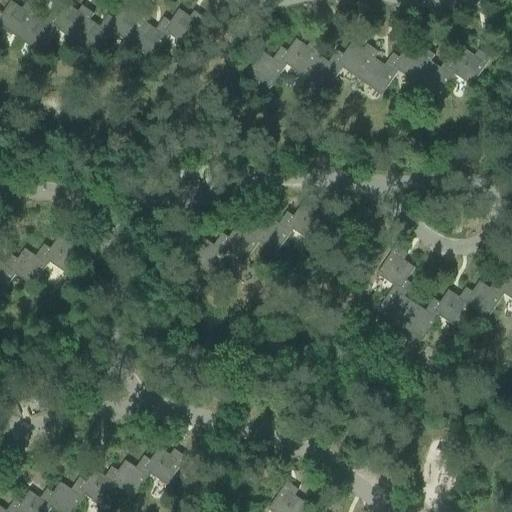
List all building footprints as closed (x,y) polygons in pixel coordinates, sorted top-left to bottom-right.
[(0,11),(0,19),(1,20),(0,22),(0,25),(3,28),(2,29),(19,41),(35,19),(38,13),(26,5),(22,11),(13,4),(5,15),(0,11)] [(54,12),(50,18),(57,23),(55,27),(59,30),(58,32),(75,44),(90,21),(94,16),(82,7),(78,13),(67,5),(60,16),(54,12)] [(108,16),(106,20),(113,25),(111,29),(115,32),(114,34),(131,46),(146,24),(150,18),(138,10),(134,16),(123,8),(115,21),(108,16)] [(164,19),(162,23),(169,28),(166,32),(171,35),(170,37),(187,49),(206,21),(195,13),(191,19),(179,11),(171,24),(164,19)] [(45,26),(35,19),(19,41),(41,56),(58,32),(59,30),(55,27),(57,23),(50,18),(45,26)] [(97,59),(114,34),(115,32),(111,29),(113,25),(106,20),(100,28),(90,21),(75,44),(97,59)] [(153,61),(170,37),(171,35),(166,32),(169,28),(162,23),(156,31),(146,24),(131,46),(153,61)] [(286,66),(302,78),(318,56),(319,57),(323,51),(312,43),(308,49),(297,41),(288,53),(282,49),(273,61),(262,53),(247,75),(268,90),(286,66)] [(342,69),(359,81),(374,59),(375,60),(379,54),(368,46),(364,52),(352,44),(343,56),(337,52),(335,56),(341,60),(339,64),(343,67),(342,69)] [(398,72),(415,84),(430,63),(431,63),(435,57),(423,49),(419,55),(408,47),(399,59),(393,55),(391,59),(397,63),(395,67),(399,71),(398,72)] [(490,60),(479,52),(475,58),(464,50),(455,62),(449,58),(441,70),(431,63),(430,63),(415,84),(437,100),(454,75),(471,87),(490,60)] [(325,94),(342,69),(343,67),(339,64),(341,60),(335,56),(329,64),(319,57),(318,56),(302,78),(325,94)] [(381,97),(398,72),(399,71),(395,67),(397,63),(391,59),(385,67),(375,60),(374,59),(359,81),(381,97)] [(261,229),(258,233),(256,237),(260,240),(259,242),(276,253),(293,229),(309,241),(328,214),(316,206),(312,211),(303,205),(296,215),(289,210),(279,224),(269,217),(261,229)] [(244,263),(259,242),(260,240),(256,237),(258,233),(261,229),(254,224),(248,233),(238,226),(230,239),(223,234),(214,246),(203,239),(188,261),(210,277),(228,252),(244,263)] [(26,252),(19,261),(12,272),(17,275),(16,277),(33,289),(49,264),(66,276),(85,248),(74,240),(70,246),(60,239),(52,249),(45,245),(36,258),(26,252)] [(376,314),(399,328),(414,305),(403,298),(412,285),(405,280),(412,269),(402,263),(405,257),(393,249),(375,277),(392,289),(376,314)] [(0,294),(2,296),(16,277),(17,275),(12,272),(19,261),(12,257),(5,266),(0,262),(0,294)] [(469,308),(468,310),(485,321),(502,296),(511,302),(511,270),(504,281),(497,276),(488,290),(478,284),(471,294),(464,305),(469,308)] [(455,329),(468,310),(469,308),(464,305),(471,294),(464,289),(458,299),(448,293),(441,303),(433,299),(425,312),(414,305),(399,328),(422,343),(438,318),(455,329)] [(125,465),(118,474),(111,485),(116,488),(115,490),(132,502),(148,477),(165,489),(184,461),(172,453),(168,458),(158,452),(151,462),(144,457),(135,471),(125,465)] [(101,509),(115,490),(116,488),(111,485),(118,474),(111,470),(104,479),(94,473),(87,483),(80,478),(71,492),(61,486),(54,495),(47,506),(52,509),(51,511),(52,511),(74,511),(84,498),(101,509)] [(298,511),(302,506),(292,499),(296,493),(284,485),(267,511),(269,511),(298,511)] [(47,506),(54,495),(47,491),(40,500),(30,494),(23,504),(16,499),(7,511),(5,511),(0,508),(0,511),(49,511),(51,511),(52,509),(47,506)]
